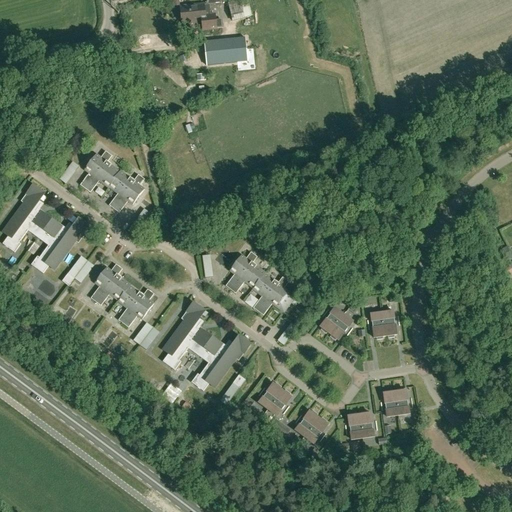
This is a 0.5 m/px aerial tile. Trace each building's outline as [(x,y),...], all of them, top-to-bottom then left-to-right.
[(228,3),(232,22),(244,19),(240,0),(228,3)] [(204,5),(204,4),(181,7),(182,22),(197,21),(197,22),(202,22),(203,30),(222,28),(221,20),(215,21),(215,14),(211,15),(210,4),(204,5)] [(215,52),(205,53),(206,65),(237,63),(236,51),(246,50),(245,38),(214,41),(215,52)] [(89,173),(84,180),(80,185),(90,193),(99,181),(108,188),(109,187),(118,194),(109,205),(119,213),(128,201),(132,205),(144,189),(140,186),(144,180),(138,175),(134,181),(120,171),(119,171),(107,162),(111,156),(105,152),(101,157),(96,154),(84,169),(89,173)] [(73,162),(69,167),(76,172),(79,167),(73,162)] [(39,202),(44,194),(33,185),(26,194),(30,196),(3,233),(8,237),(2,244),(14,253),(21,245),(19,243),(28,231),(48,246),(39,258),(37,257),(31,265),(43,274),(49,267),(54,271),(81,234),(84,236),(90,228),(78,219),(73,227),(70,225),(64,232),(59,228),(60,226),(44,214),(42,216),(36,211),(41,204),(39,202)] [(406,206),(401,202),(397,209),(402,213),(406,206)] [(141,214),(147,219),(151,214),(144,209),(141,214)] [(413,235),(420,226),(409,218),(402,228),(413,235)] [(131,227),(127,232),(134,237),(137,232),(131,227)] [(499,250),(502,256),(510,252),(507,247),(502,249),(499,250)] [(235,274),(229,282),(226,286),(236,293),(245,282),(253,288),(252,289),(262,296),(253,308),(263,316),(272,304),(284,313),(296,297),(284,288),(289,282),(283,277),(278,283),(274,280),(274,281),(265,274),(266,273),(257,266),(253,263),(258,257),(251,252),(246,258),(242,255),(230,271),(235,274)] [(77,261),(84,266),(87,261),(81,257),(77,261)] [(94,266),(87,261),(84,266),(90,271),(94,266)] [(99,287),(94,294),(91,299),(101,306),(109,294),(118,301),(117,301),(127,309),(118,320),(128,328),(137,316),(142,320),(154,304),(149,300),(154,294),(147,289),(143,295),(139,292),(139,293),(130,286),(131,286),(121,278),(122,278),(118,275),(122,269),(116,265),(111,271),(106,267),(95,283),(99,287)] [(289,272),(284,269),(280,274),(285,277),(289,272)] [(68,286),(74,279),(67,274),(62,281),(68,286)] [(349,295),(343,290),(337,298),(335,300),(341,305),(343,303),(346,299),(349,295)] [(199,320),(205,312),(193,303),(186,312),(190,314),(163,351),(168,355),(163,362),(175,371),(181,362),(179,361),(188,349),(208,364),(200,376),(198,374),(191,383),(203,392),(209,384),(214,388),(241,352),(244,354),(250,345),(239,336),(233,344),(230,342),(225,350),(219,345),(220,343),(204,331),(202,333),(196,329),(202,322),(199,320)] [(353,322),(334,308),(320,327),(322,329),(321,331),(326,334),(327,333),(331,336),(330,338),(335,341),(336,339),(338,341),(353,322)] [(394,338),(394,336),(396,335),(393,311),(370,315),(374,338),(376,338),(377,340),(383,339),(382,337),(388,336),(388,339),(394,338)] [(91,336),(86,332),(82,337),(87,342),(91,336)] [(141,346),(144,341),(138,336),(134,341),(141,346)] [(287,341),(281,336),(277,341),(284,346),(287,341)] [(151,346),(144,341),(141,346),(147,351),(151,346)] [(114,356),(108,352),(105,357),(110,361),(114,356)] [(239,376),(233,384),(239,388),(245,381),(239,376)] [(180,391),(170,382),(159,395),(170,404),(180,391)] [(280,389),(281,388),(276,384),(275,386),(273,384),(258,403),(277,417),(291,398),(289,396),(290,394),(285,391),(284,393),(280,389)] [(392,393),(392,390),(385,391),(386,393),(383,394),(387,418),(409,414),(406,391),(403,391),(403,389),(397,390),(397,392),(392,393)] [(226,406),(230,401),(223,396),(220,401),(226,406)] [(254,403),(247,398),(243,403),(246,405),(250,408),(254,403)] [(191,405),(186,401),(182,407),(187,410),(191,405)] [(309,411),(295,431),(313,444),(328,425),(326,424),(327,422),(322,418),(321,420),(316,417),(318,415),(313,411),(311,413),(309,411)] [(350,416),(348,417),(351,440),(374,437),(370,413),(368,414),(368,412),(361,412),(362,415),(356,415),(356,413),(350,414),(350,416)] [(284,426),(278,422),(274,426),(280,431),(284,426)] [(284,426),(280,431),(286,435),(290,431),(284,426)] [(314,457),(317,459),(321,453),(314,449),(310,454),(314,457)]
